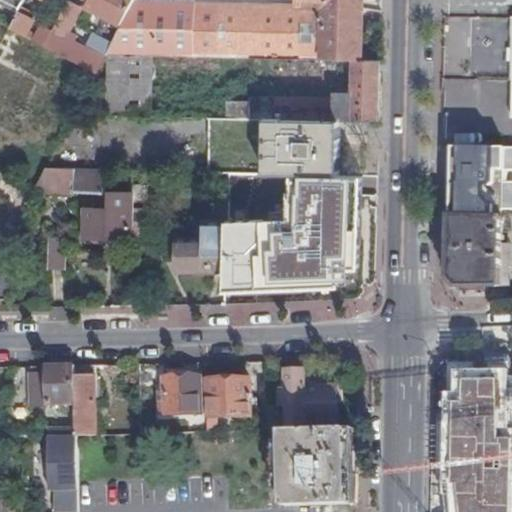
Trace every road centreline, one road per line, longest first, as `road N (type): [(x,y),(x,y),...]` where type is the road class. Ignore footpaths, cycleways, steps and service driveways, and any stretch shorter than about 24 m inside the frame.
road 1 (residential): [(405,331),(0,338)]
road 2 (secondary): [(405,331),(410,0)]
road 3 (secondary): [(402,511),(405,331)]
